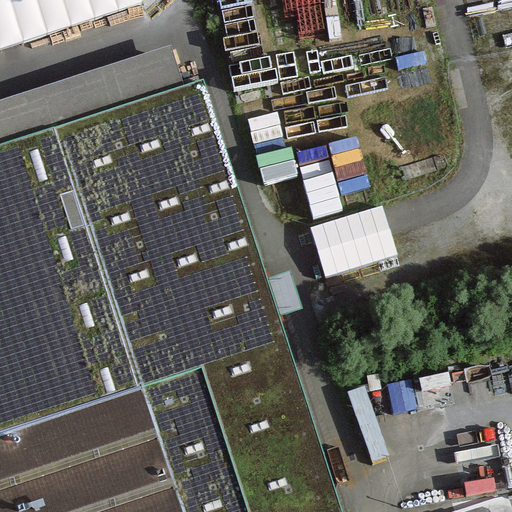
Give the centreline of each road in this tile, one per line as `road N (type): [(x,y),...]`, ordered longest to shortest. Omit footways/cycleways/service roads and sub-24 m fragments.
road 1 (unknown): [(184,7),(373,511)]
road 2 (unknown): [(184,7),(0,74)]
